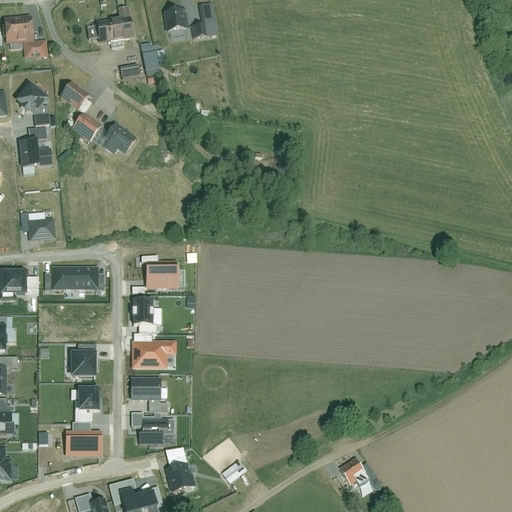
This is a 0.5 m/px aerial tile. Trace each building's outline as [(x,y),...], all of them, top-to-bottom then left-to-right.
[(101,44),(135,39),(130,7),(118,9),(119,19),(97,22),(101,44)] [(168,34),(186,31),(183,10),(165,13),(168,34)] [(32,17),(5,19),(6,45),(25,44),(34,43),(32,17)] [(206,26),(194,29),(195,39),(208,37),(206,26)] [(34,43),(25,44),(26,59),(49,58),(48,42),(34,43)] [(142,50),(147,71),(161,68),(157,47),(142,50)] [(141,78),(139,66),(121,69),(124,81),(141,78)] [(61,99),(78,112),(90,96),(73,83),(61,99)] [(30,86),(15,103),(34,119),(49,101),(30,86)] [(91,143),(102,127),(84,114),(73,130),(91,143)] [(126,154),(137,139),(116,123),(105,138),(110,142),(105,149),(115,156),(120,149),(126,154)] [(67,149),(76,143),(70,133),(60,139),(67,149)] [(37,142),(19,144),(21,170),(52,167),(51,150),(38,151),(37,142)] [(29,233),(29,243),(55,242),(54,220),(45,221),(45,214),(21,216),(22,233),(29,233)] [(100,267),(74,268),(75,293),(101,292),(100,267)] [(74,268),(48,268),(49,293),(75,293),(74,268)] [(28,273),(0,272),(0,303),(16,304),(16,298),(39,298),(39,280),(28,280),(28,273)] [(179,272),(146,272),(146,292),(179,292),(179,272)] [(151,337),(156,336),(156,327),(161,327),(161,311),(153,311),(153,302),(143,302),(143,328),(138,328),(138,337),(151,337)] [(133,345),(151,345),(151,337),(138,337),(133,338),(133,345)] [(133,345),(131,345),(131,373),(167,373),(168,358),(177,358),(177,346),(151,345),(133,345)] [(70,381),(96,381),(96,347),(77,347),(77,355),(70,355),(70,381)] [(17,359),(0,360),(0,368),(0,396),(6,396),(6,395),(15,395),(14,384),(7,384),(7,374),(9,374),(12,371),(17,371),(17,359)] [(161,380),(131,380),(131,403),(149,403),(149,415),(167,415),(167,405),(161,405),(161,380)] [(99,391),(78,391),(78,416),(99,415),(99,391)] [(6,401),(0,401),(0,436),(11,436),(11,408),(6,408),(6,401)] [(141,435),(136,435),(136,448),(164,448),(164,439),(175,439),(174,423),(161,423),(161,417),(155,418),(155,420),(142,420),(142,416),(132,417),(132,430),(141,430),(141,435)] [(72,435),(90,435),(91,426),(72,425),(72,435)] [(65,461),(101,461),(101,435),(90,435),(72,435),(65,435),(65,461)] [(6,448),(0,447),(0,490),(0,491),(0,484),(12,484),(11,461),(6,461),(6,448)] [(165,471),(171,495),(195,489),(192,477),(198,475),(195,464),(188,466),(185,456),(167,461),(169,470),(165,471)] [(359,461),(341,471),(351,488),(369,477),(359,461)] [(222,477),(230,487),(247,474),(240,464),(222,477)] [(134,491),(119,495),(123,511),(159,511),(154,493),(135,497),(134,491)] [(90,496),(75,500),(77,511),(108,511),(105,500),(92,504),(90,496)]
